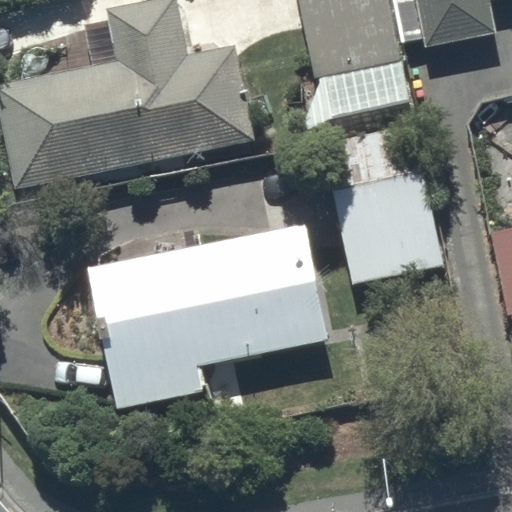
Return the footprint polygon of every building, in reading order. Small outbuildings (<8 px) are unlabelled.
[(392,0),(299,0),(328,137),(416,120),(392,0)] [(511,0),(415,0),(427,56),(502,40),(495,7),(511,3),(511,0)] [(256,151),(237,53),(190,61),(179,6),(111,19),(113,29),(88,34),(96,74),(0,93),(0,113),(17,199),(256,151)] [(325,149),(353,291),(447,273),(420,131),(325,149)] [(333,348),(308,232),(89,273),(118,418),(208,401),(203,375),(333,348)] [(511,236),(492,240),(509,324),(511,323),(511,236)]
